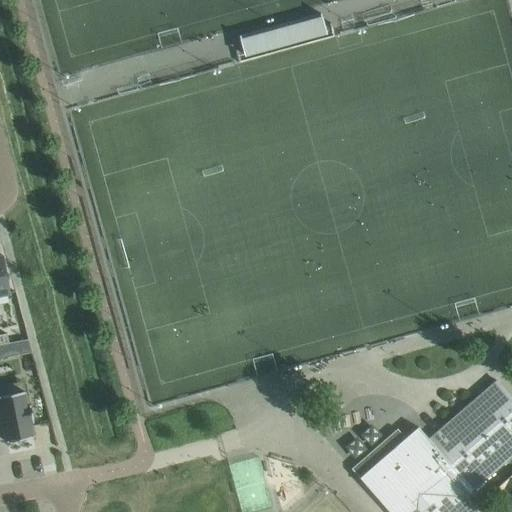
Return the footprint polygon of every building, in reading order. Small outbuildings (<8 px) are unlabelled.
[(319,14),(239,37),(246,59),(325,37),(319,14)] [(0,294),(8,293),(1,257),(0,257),(0,294)] [(6,334),(0,335),(0,345),(8,344),(6,334)] [(0,345),(0,358),(31,352),(28,340),(8,344),(0,345)] [(478,511),(465,497),(511,456),(511,399),(496,381),(428,439),(417,427),(404,439),(397,430),(386,439),(394,448),(359,478),(388,511),(478,511)] [(0,386),(0,412),(6,442),(33,437),(30,423),(33,422),(29,405),(27,405),(22,382),(0,386)] [(362,397),(316,439),(347,472),(393,430),(362,397)] [(355,475),(383,450),(379,445),(351,470),(355,475)] [(511,511),(511,502),(501,511),(511,511)]
